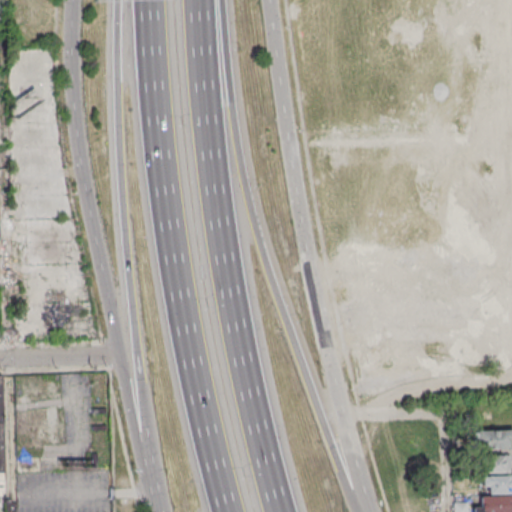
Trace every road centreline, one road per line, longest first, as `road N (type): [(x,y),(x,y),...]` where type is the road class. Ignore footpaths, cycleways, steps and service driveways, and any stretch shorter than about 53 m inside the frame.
road 1 (motorway): [(367,511),(309,392),(254,220),(224,0)]
road 2 (tertiary): [(369,511),(306,258),(267,0)]
road 3 (motorway): [(281,511),(215,198),(201,0)]
road 4 (motorway): [(153,0),(172,237),(230,511)]
road 5 (motorway): [(116,0),(122,219),(158,511)]
road 6 (tertiary): [(70,0),(80,161),(111,325)]
road 7 (tertiary): [(111,325),(155,511)]
